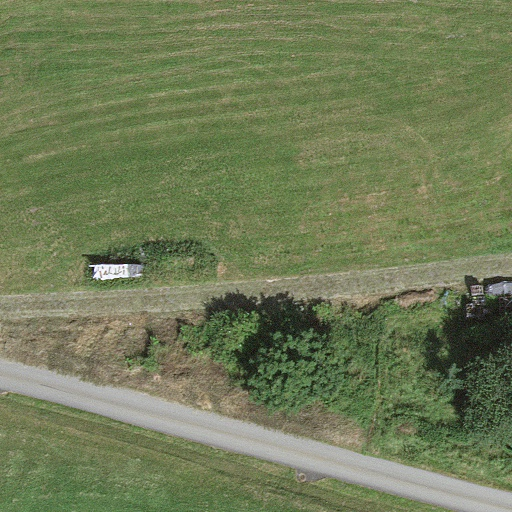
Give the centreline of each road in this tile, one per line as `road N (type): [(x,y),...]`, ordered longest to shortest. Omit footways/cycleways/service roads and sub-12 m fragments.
road 1 (track): [(0,371),(511,510)]
road 2 (track): [(511,266),(0,313)]
